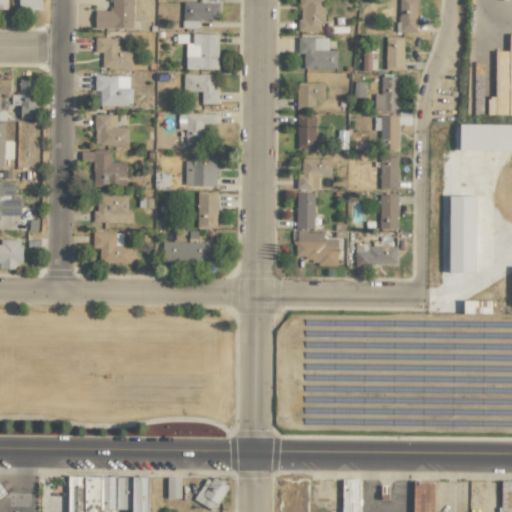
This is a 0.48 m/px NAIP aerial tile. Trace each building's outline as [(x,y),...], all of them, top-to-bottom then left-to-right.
[(41,9),(40,0),(18,0),(18,9),(41,9)] [(94,10),(94,28),(131,29),(131,0),(110,0),(111,11),(94,10)] [(218,19),(217,0),(200,0),(200,2),(182,2),(182,28),(199,28),(199,20),(218,19)] [(322,31),(322,0),(298,0),(298,31),(322,31)] [(416,32),(416,0),(397,0),(397,32),(416,32)] [(217,69),(217,33),(191,33),(191,43),(185,43),(185,69),(217,69)] [(131,68),(131,38),(94,37),(94,52),(102,52),(101,67),(131,68)] [(327,37),(297,38),(297,53),(303,53),(303,68),(336,68),(336,50),(327,50),(327,37)] [(385,70),(403,70),(403,37),(385,37),(385,70)] [(508,96),(482,96),(482,112),(506,112),(506,103),(511,102),(511,66),(508,67),(508,96)] [(182,91),(201,91),(201,104),(216,103),(216,89),(212,89),(212,74),(182,74),(182,91)] [(131,106),(132,87),(128,87),(128,76),(94,75),(94,91),(100,91),(99,105),(131,106)] [(374,93),(373,111),(398,111),(399,77),(380,76),(380,94),(374,93)] [(9,79),(0,79),(0,96),(9,96),(9,79)] [(18,95),(11,94),(11,104),(20,105),(19,118),(36,119),(37,79),(18,79),(18,95)] [(323,100),(323,83),(296,83),(296,108),(314,108),(314,100),(323,100)] [(184,144),(202,144),(203,123),(216,123),(216,114),(177,113),(177,129),(185,129),(184,144)] [(115,115),(94,114),(94,144),(127,145),(127,128),(115,128),(115,115)] [(295,149),(314,149),(314,115),(296,115),(295,149)] [(379,150),(397,150),(398,116),(373,116),(373,130),(379,130),(379,150)] [(511,150),(511,124),(459,124),(458,150),(511,150)] [(126,162),(110,162),(110,150),(80,151),(80,162),(92,162),(92,187),(126,186),(126,162)] [(216,154),(190,153),(190,160),(184,160),(184,186),(215,186),(216,154)] [(397,156),(379,155),(378,189),(396,189),(397,156)] [(295,188),(317,189),(318,176),(330,177),(330,159),(301,158),(301,174),(296,174),(295,188)] [(0,215),(20,215),(20,197),(14,197),(14,181),(0,180),(0,215)] [(196,191),(196,227),(216,227),(217,192),(196,191)] [(313,229),(314,193),(295,193),(295,228),(313,229)] [(396,194),(378,195),(379,229),(396,229),(396,194)] [(92,222),(131,223),(132,213),(126,213),(127,196),(96,196),(96,211),(92,211),(92,222)] [(448,272),(474,272),(474,196),(448,196),(448,272)] [(295,262),(336,262),(336,239),(322,239),(322,232),(295,231),(295,262)] [(122,233),(92,233),(92,248),(99,248),(98,263),(129,264),(129,246),(122,246),(122,233)] [(0,266),(21,267),(21,240),(0,239),(0,266)] [(162,262),(215,262),(215,242),(162,242),(162,262)] [(396,265),(396,245),(354,245),(354,264),(396,265)] [(463,313),(490,314),(490,301),(463,300),(463,313)] [(203,498),(216,506),(228,485),(209,475),(200,492),(205,495),(203,498)] [(147,511),(148,477),(66,476),(66,511),(98,511),(99,509),(131,509),(131,511),(147,511)] [(179,499),(180,478),(166,477),(166,498),(179,499)] [(340,511),(358,511),(358,479),(341,479),(340,511)] [(499,511),(511,511),(511,480),(500,481),(499,511)] [(411,511),(432,511),(433,482),(413,482),(411,511)]
